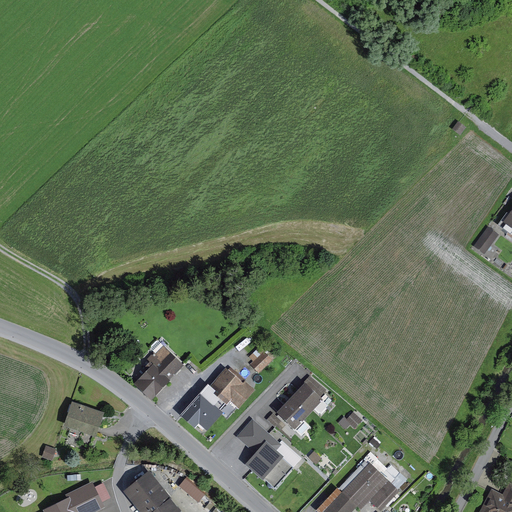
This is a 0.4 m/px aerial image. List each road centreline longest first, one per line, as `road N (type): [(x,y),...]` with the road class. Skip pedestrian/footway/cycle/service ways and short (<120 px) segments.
road 1 (tertiary): [(146,407),(85,362),(0,326)]
road 2 (track): [(85,362),(82,305),(0,244)]
road 3 (tertiary): [(266,511),(146,407)]
road 4 (residential): [(456,511),(511,402)]
